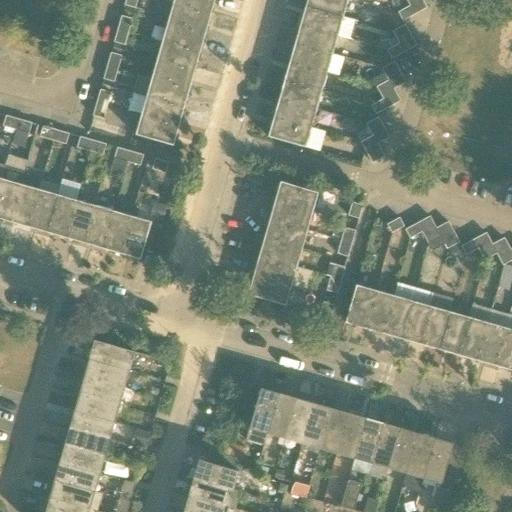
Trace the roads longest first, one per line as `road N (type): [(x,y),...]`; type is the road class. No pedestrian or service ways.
road 1 (residential): [(169,321),(261,0)]
road 2 (residential): [(511,420),(199,330)]
road 3 (residential): [(62,291),(13,469),(0,487)]
road 4 (residential): [(150,511),(199,330)]
